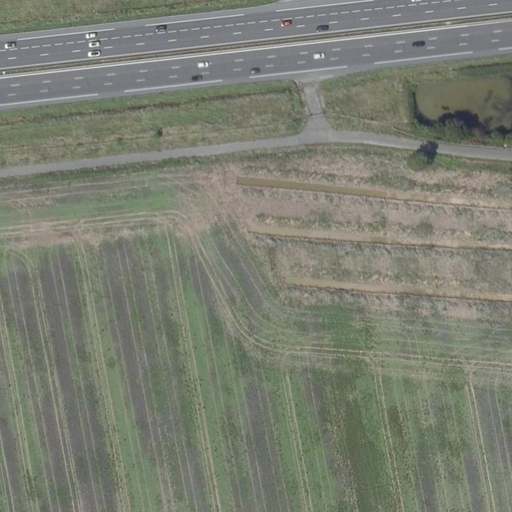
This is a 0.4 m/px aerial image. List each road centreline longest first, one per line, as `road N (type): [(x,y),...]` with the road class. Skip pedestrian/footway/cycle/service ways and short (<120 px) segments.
road 1 (motorway): [(0,90),(511,32)]
road 2 (motorway): [(504,0),(0,55)]
